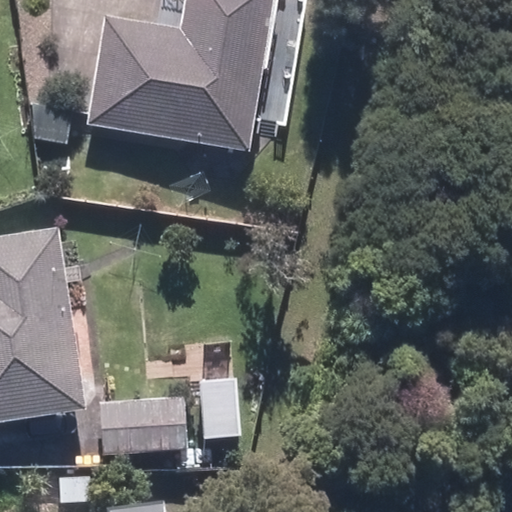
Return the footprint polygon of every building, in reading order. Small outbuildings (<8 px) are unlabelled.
[(0,0),(0,30),(17,30),(15,0),(0,0)] [(73,0),(62,10),(80,31),(96,16),(82,0),(73,0)] [(83,123),(244,148),(265,0),(179,0),(176,25),(99,14),(83,123)] [(265,21),(278,31),(294,24),(297,8),(286,0),(276,0),(268,3),(265,21)] [(28,137),(65,140),(69,108),(32,104),(28,137)] [(0,416),(78,405),(52,226),(0,233),(0,416)] [(97,400),(100,450),(156,447),(153,396),(97,400)] [(169,511),(168,501),(107,510),(106,511),(169,511)]
